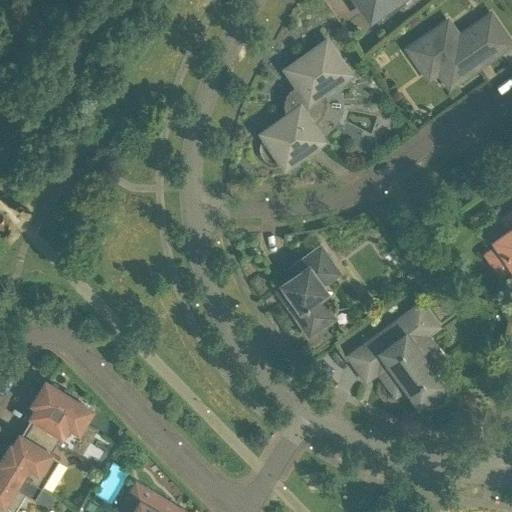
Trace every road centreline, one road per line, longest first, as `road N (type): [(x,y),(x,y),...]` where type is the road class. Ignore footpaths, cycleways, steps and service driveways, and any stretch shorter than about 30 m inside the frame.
road 1 (residential): [(193,214),(335,199),(511,86)]
road 2 (residential): [(238,511),(68,341),(43,333),(31,339),(0,383)]
road 3 (residential): [(307,412),(257,365),(218,307),(193,214)]
road 4 (residential): [(193,214),(200,116),(254,0)]
road 5 (residential): [(497,475),(411,459),(307,412)]
